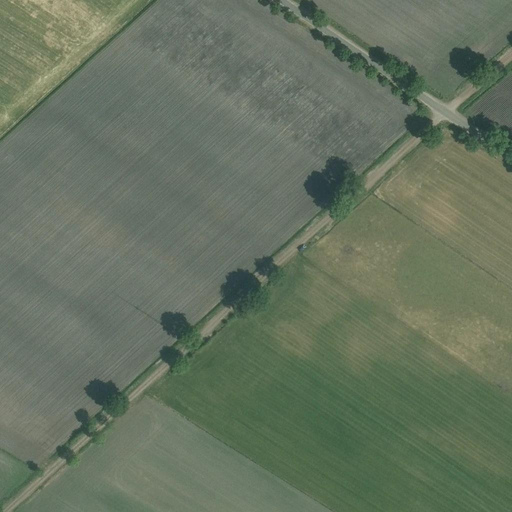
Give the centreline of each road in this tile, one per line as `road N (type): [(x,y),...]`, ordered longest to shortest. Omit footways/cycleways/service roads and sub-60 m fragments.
road 1 (track): [(511,55),(3,511)]
road 2 (unclassified): [(511,157),(281,0)]
